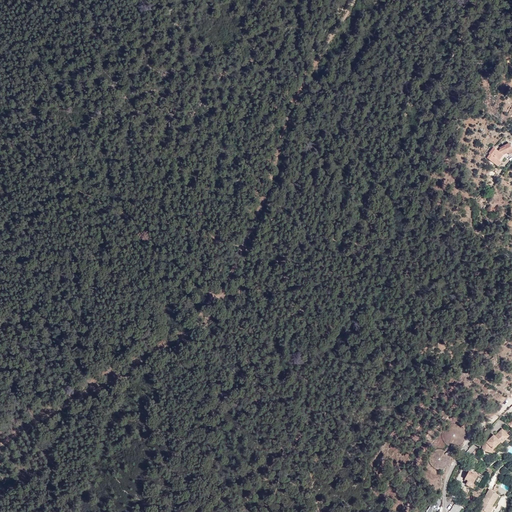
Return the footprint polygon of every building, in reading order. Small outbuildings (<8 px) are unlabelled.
[(494,148),(493,162),(493,163),(498,166),(504,157),(511,153),(511,149),(509,143),(504,146),(504,147),(500,149),(498,151),(494,148)] [(445,444),(448,446),(445,450),(441,449),(438,449),(435,450),(431,453),(430,456),(429,460),(430,463),(432,467),(434,468),(438,470),(442,470),(445,468),(447,466),(449,463),(450,459),(449,456),(455,448),(457,448),(459,447),(461,445),(464,443),(466,439),(466,436),(465,431),(463,428),(460,425),(457,424),(454,424),(451,424),(447,426),(444,428),(442,433),(442,437),(443,441),(445,444)] [(493,450),(501,443),(502,444),(509,437),(503,431),(495,438),(494,437),(487,443),(484,443),(481,451),(493,455),(494,451),(493,450)] [(502,444),(501,443),(493,450),(494,451),(502,444)] [(467,481),(466,485),(471,488),(478,475),(470,471),(465,479),(467,481)] [(482,476),(479,474),(478,475),(471,488),(475,490),(482,476)] [(492,507),(499,497),(489,491),(482,502),(483,503),(479,508),(484,511),(490,511),(493,508),(492,507)]
